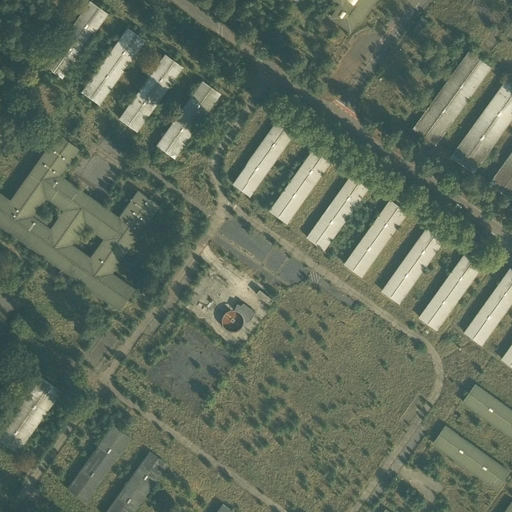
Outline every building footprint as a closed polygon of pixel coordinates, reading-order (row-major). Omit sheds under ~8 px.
[(334,0),(259,0),(311,35),(334,0)] [(89,1),(44,64),(61,76),(106,13),(89,1)] [(423,18),(412,32),(418,36),(428,22),(423,18)] [(127,27),(81,91),(98,103),(144,40),(127,27)] [(469,51),(413,129),(435,145),(491,67),(469,51)] [(164,54),(119,118),(136,130),(181,66),(164,54)] [(511,82),(507,79),(451,157),(473,172),(511,117),(511,82)] [(202,81),(156,144),(173,156),(218,93),(202,81)] [(278,119),(233,184),(250,196),(295,132),(278,119)] [(118,218),(58,176),(77,149),(56,134),(9,201),(0,194),(0,225),(119,309),(133,289),(110,272),(157,206),(137,191),(118,218)] [(316,147),(270,211),(287,223),(332,159),(316,147)] [(511,151),(489,184),(511,200),(511,198),(511,151)] [(353,173),(307,237),(324,249),(370,185),(353,173)] [(391,200),(345,263),(362,276),(407,212),(391,200)] [(428,226),(382,290),(399,302),(445,238),(428,226)] [(465,253),(419,317),(436,329),(482,265),(465,253)] [(511,269),(511,268),(465,332),(481,344),(511,301),(511,269)] [(313,286),(306,281),(303,286),(310,291),(313,286)] [(260,289),(256,294),(271,303),(274,298),(260,289)] [(243,325),(244,321),(243,316),(240,312),(236,310),(232,309),(228,310),(224,313),(221,316),(220,321),(221,325),(224,329),(228,332),(232,332),(237,331),(240,329),(243,325)] [(511,345),(502,359),(511,366),(511,345)] [(39,377),(0,430),(0,441),(16,453),(60,392),(39,377)] [(511,410),(475,384),(463,401),(511,436),(511,410)] [(113,425),(67,489),(84,501),(130,437),(113,425)] [(509,471),(445,426),(433,442),(497,488),(509,471)] [(149,451),(105,511),(131,511),(166,463),(149,451)] [(447,474),(428,460),(421,469),(441,483),(447,474)] [(427,501),(408,488),(402,497),(421,511),(427,501)]
